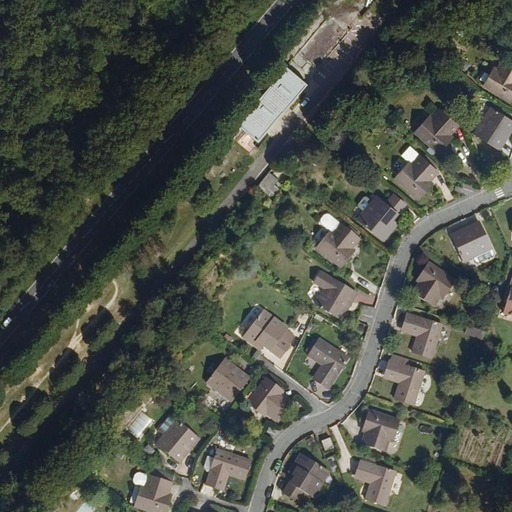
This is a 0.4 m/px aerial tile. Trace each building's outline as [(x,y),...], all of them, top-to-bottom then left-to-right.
[(303,63),(315,71),(348,30),(323,10),(276,68),(269,62),(248,88),(254,92),(231,122),(259,144),(302,90),(303,85),(306,82),(297,68),(303,63)] [(511,56),(508,54),(505,59),(502,57),(495,68),(492,67),(481,86),(509,102),(511,96),(511,87),(511,88),(511,87),(511,56)] [(306,82),(315,71),(303,63),(297,68),(306,82)] [(439,153),(448,143),(445,140),(450,134),(459,124),(441,108),(433,118),(430,115),(415,132),(439,153)] [(499,150),(511,129),(511,120),(492,108),(474,134),(499,150)] [(445,140),(448,143),(454,137),(450,134),(445,140)] [(424,185),(429,179),(437,170),(420,154),(411,164),(408,162),(394,178),(419,199),(427,189),(424,185)] [(257,186),(271,198),(282,185),(268,173),(257,186)] [(433,183),(429,179),(424,185),(427,189),(433,183)] [(384,239),(398,221),(394,218),(407,201),(395,192),(387,202),(378,195),(373,201),(367,196),(364,196),(358,203),(358,206),(365,211),(358,219),(384,239)] [(346,253),(352,246),(360,236),(342,221),(339,224),(333,218),(330,217),(327,218),(325,222),(323,225),(324,227),(328,231),(317,245),(342,265),(350,256),(346,253)] [(493,254),(495,252),(480,222),(452,236),(464,262),(474,257),(476,261),(480,261),(493,254)] [(355,249),(352,246),(346,253),(350,256),(355,249)] [(426,275),(422,282),(415,292),(435,306),(442,295),(445,296),(456,279),(429,261),(422,272),(426,275)] [(246,272),(254,278),(259,270),(251,265),(246,272)] [(341,318),(356,290),(319,270),(312,281),(324,288),(315,304),(341,318)] [(418,279),(422,282),(426,275),(422,272),(418,279)] [(410,309),(406,322),(420,326),(419,331),(413,348),(433,355),(444,320),(410,309)] [(286,331),(287,329),(263,311),(244,336),(261,349),(264,345),(281,358),(291,346),(288,344),(294,337),(286,331)] [(420,326),(406,322),(405,327),(419,331),(420,326)] [(465,334),(482,340),(485,331),(468,325),(465,334)] [(302,354),(307,357),(318,339),(314,336),(302,354)] [(326,369),(318,382),(329,389),(349,358),(318,339),(307,357),(322,366),(326,369)] [(231,399),(250,375),(228,357),(208,381),(231,399)] [(402,374),(401,379),(395,396),(415,402),(426,368),(392,357),(388,369),(402,374)] [(314,379),(318,382),(326,369),(322,366),(314,379)] [(386,374),(401,379),(402,374),(388,369),(386,374)] [(292,401),(282,393),(275,388),(278,384),(267,376),(247,402),(264,415),(267,413),(277,420),(292,401)] [(275,388),(282,393),(285,389),(278,384),(275,388)] [(124,425),(137,436),(152,418),(138,408),(124,425)] [(369,410),(365,422),(369,424),(367,432),(363,444),(386,451),(390,439),(394,440),(400,420),(369,410)] [(179,462),(199,438),(171,415),(158,431),(163,436),(157,444),(179,462)] [(333,446),(329,436),(321,439),(325,449),(333,446)] [(148,444),(144,450),(151,455),(156,450),(148,444)] [(208,483),(220,486),(225,472),(229,473),(246,479),(252,459),(218,448),(215,459),(211,473),(208,483)] [(311,495),(327,469),(301,453),(290,472),(294,474),(283,492),(295,500),(301,489),(311,495)] [(211,473),(215,459),(207,457),(204,468),(207,472),(211,473)] [(362,459),(358,472),(372,477),(370,481),(365,498),(384,505),(396,470),(362,459)] [(167,495),(171,483),(167,481),(169,474),(154,469),(152,477),(148,476),(145,475),(139,473),(138,473),(134,475),(132,481),(135,485),(140,486),(134,507),(150,511),(166,511),(169,503),(165,502),(167,495)] [(225,472),(220,486),(225,488),(229,473),(225,472)] [(372,477),(358,472),(356,477),(370,481),(372,477)]
